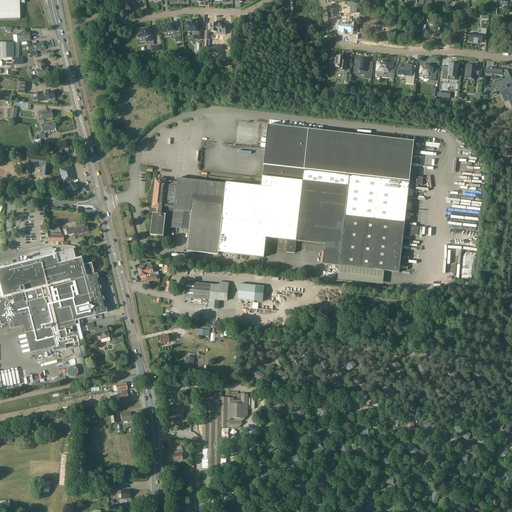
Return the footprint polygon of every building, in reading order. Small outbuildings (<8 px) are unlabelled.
[(0,0),(0,19),(20,19),(19,4),(24,3),(23,0),(0,0)] [(349,22),(342,21),(342,23),(339,23),(339,24),(337,24),(337,30),(338,30),(338,32),(341,32),(341,33),(346,34),(346,33),(351,33),(352,24),(349,24),(349,22)] [(199,30),(198,30),(198,23),(194,23),(194,22),(190,22),(190,23),(186,23),(186,32),(195,32),(195,35),(197,35),(197,40),(202,40),(202,30),(199,30)] [(215,33),(225,33),(225,25),(221,25),(221,23),(216,23),(216,22),(211,22),(211,23),(210,23),(210,31),(215,31),(215,33)] [(166,25),(162,26),(163,33),(164,33),(174,31),(174,35),(176,42),(181,41),(180,36),(181,36),(179,28),(174,29),(172,23),(168,24),(166,25)] [(141,30),(137,30),(138,38),(145,37),(146,42),(150,41),(151,47),(154,46),(153,41),(151,34),(150,32),(149,32),(149,28),(145,29),(145,28),(141,29),(141,30)] [(470,34),(469,42),(474,42),(473,44),(475,44),(475,43),(476,43),(476,44),(477,44),(478,43),(482,43),(482,41),(482,39),(485,39),(486,29),(481,28),(480,35),(478,35),(470,34)] [(379,40),(379,42),(385,43),(388,43),(393,44),(394,37),(398,37),(399,29),(395,29),(394,35),(380,33),(380,35),(379,35),(378,40),(379,40)] [(17,42),(30,41),(29,34),(26,34),(26,32),(21,32),(22,34),(16,35),(17,42)] [(30,47),(28,47),(30,56),(37,55),(36,52),(46,50),(46,49),(44,42),(34,44),(34,45),(32,45),(30,45),(30,47)] [(13,43),(3,43),(4,58),(14,58),(13,43)] [(343,63),(343,59),(343,58),(336,57),(335,65),(333,65),(333,71),(338,71),(338,67),(342,68),(342,69),(344,69),(347,70),(347,65),(348,63),(343,63)] [(355,60),(355,68),(354,70),(358,70),(358,71),(362,71),(362,75),(364,75),(364,79),(371,79),(372,69),(367,69),(368,61),(358,59),(358,60),(355,60)] [(36,62),(38,70),(36,70),(38,78),(49,75),(47,67),(44,68),(42,60),(36,62)] [(377,62),(376,71),(384,72),(384,75),(387,75),(387,78),(393,78),(394,71),(389,70),(390,63),(386,63),(386,62),(385,62),(383,61),(382,61),(382,62),(377,62)] [(448,72),(442,71),(441,79),(441,78),(454,80),(454,77),(457,77),(459,65),(449,64),(448,66),(448,72)] [(405,68),(398,67),(397,75),(402,76),(404,77),(404,76),(406,76),(406,84),(414,85),(415,75),(414,75),(414,76),(413,75),(414,72),(415,73),(416,66),(412,66),(412,65),(405,65),(405,68)] [(437,73),(433,73),(433,68),(429,67),(429,66),(425,66),(425,67),(420,66),(420,74),(424,74),(424,75),(429,76),(429,81),(436,81),(437,73)] [(466,70),(465,77),(470,77),(470,79),(474,79),(475,77),(481,78),(482,70),(476,69),(476,67),(467,66),(467,70),(466,70)] [(486,68),(486,75),(492,75),(501,76),(501,75),(504,75),(507,70),(498,69),(498,70),(496,70),(496,69),(492,69),(492,68),(490,68),(490,69),(486,68)] [(504,75),(506,79),(493,84),(493,85),(496,83),(498,89),(495,90),(499,89),(500,92),(508,89),(506,86),(511,83),(511,81),(510,77),(507,70),(504,75)] [(25,94),(27,81),(18,80),(16,93),(25,94)] [(508,89),(500,92),(504,101),(508,99),(509,101),(511,108),(511,107),(511,92),(510,94),(508,89)] [(45,93),(44,93),(40,95),(39,92),(35,93),(38,102),(54,98),(53,91),(47,93),(47,91),(44,91),(45,93)] [(46,110),(38,112),(40,121),(53,117),(51,110),(46,112),(46,110)] [(54,123),(54,122),(41,126),(42,132),(45,131),(45,132),(49,131),(49,130),(55,129),(55,126),(56,125),(55,123),(54,123)] [(150,213),(153,213),(150,235),(163,237),(166,215),(171,215),(170,227),(189,229),(187,251),(218,255),(218,252),(263,258),(266,238),(326,245),(324,264),(339,266),(338,280),(383,285),(384,271),(399,273),(403,236),(412,237),(412,235),(417,236),(418,235),(419,228),(418,227),(404,225),(409,186),(418,187),(418,185),(422,186),(422,185),(423,178),(422,178),(410,176),(414,141),(268,125),(262,176),(261,186),(226,183),(226,184),(177,179),(177,182),(165,181),(155,179),(152,208),(151,208),(150,213)] [(53,153),(52,157),(61,158),(62,154),(61,154),(61,152),(60,150),(63,149),(66,148),(66,149),(67,149),(66,145),(67,145),(66,141),(65,141),(54,143),(55,147),(57,147),(58,150),(56,151),(57,153),(53,153)] [(25,154),(23,173),(30,174),(32,165),(42,166),(41,175),(47,176),(50,157),(25,154)] [(70,185),(70,182),(74,180),(71,166),(59,169),(62,183),(66,182),(67,186),(66,186),(68,194),(78,192),(76,183),(70,185)] [(86,225),(63,231),(65,236),(66,235),(67,236),(74,234),(74,235),(88,232),(86,225)] [(31,253),(33,259),(0,267),(0,292),(2,299),(0,299),(0,322),(1,325),(8,323),(24,319),(26,325),(33,352),(54,347),(55,351),(68,348),(67,344),(71,342),(82,340),(83,340),(79,327),(79,325),(78,321),(78,320),(107,313),(97,273),(94,274),(87,276),(84,265),(81,257),(75,258),(73,249),(56,253),(55,249),(52,250),(51,248),(31,253)] [(91,263),(84,265),(87,276),(94,274),(91,263)] [(147,268),(145,269),(146,276),(148,282),(156,280),(155,275),(154,275),(153,270),(156,270),(155,267),(152,267),(151,264),(150,264),(147,264),(146,266),(147,268)] [(193,299),(194,283),(186,282),(185,298),(189,298),(193,299)] [(236,283),(235,298),(238,299),(252,299),(253,285),(253,284),(236,283)] [(209,300),(208,308),(218,309),(219,301),(212,300),(209,300)] [(180,329),(178,322),(171,323),(173,330),(180,329)] [(101,340),(108,338),(106,328),(98,330),(98,328),(94,329),(96,337),(100,336),(101,340)] [(173,334),(168,335),(168,334),(159,336),(161,345),(170,343),(169,338),(174,337),(173,334)] [(90,373),(82,340),(71,342),(80,376),(90,373)] [(259,356),(264,354),(265,353),(260,346),(255,349),(259,356)] [(291,349),(286,353),(292,359),(293,359),(296,356),(296,357),(298,356),(291,349)] [(318,351),(314,354),(319,361),(323,359),(324,358),(318,351)] [(264,354),(259,356),(258,357),(262,365),(268,361),(264,354)] [(347,355),(343,359),(351,369),(356,365),(347,355)] [(293,359),(292,359),(291,360),(298,367),(303,363),(296,357),(296,356),(293,359)] [(372,356),(366,360),(373,371),(379,367),(372,356)] [(319,361),(318,362),(324,370),(328,366),(323,359),(319,361)] [(191,372),(192,361),(184,360),(183,371),(191,372)] [(400,367),(401,366),(395,360),(390,364),(396,370),(400,367)] [(426,372),(427,371),(423,364),(417,367),(422,374),(426,372)] [(67,370),(66,372),(67,374),(68,376),(69,377),(71,377),(73,377),(74,377),(76,376),(77,374),(77,372),(77,370),(76,369),(74,367),(73,367),(71,367),(69,367),(68,369),(67,370)] [(400,367),(396,370),(395,371),(401,378),(406,373),(400,367)] [(455,374),(456,374),(450,368),(445,372),(452,378),(455,374)] [(288,376),(278,369),(274,375),(285,382),(288,376)] [(255,370),(252,375),(261,381),(264,375),(255,370)] [(482,378),(483,377),(478,370),(473,373),(478,381),(482,378)] [(426,372),(422,374),(421,375),(425,383),(431,379),(426,372)] [(310,374),(306,379),(315,385),(319,380),(310,374)] [(455,374),(452,378),(451,379),(458,385),(462,380),(458,377),(456,374),(455,374)] [(357,376),(353,380),(360,388),(365,384),(357,376)] [(335,377),(330,382),(338,389),(342,384),(335,377)] [(482,378),(478,381),(477,381),(482,389),(487,385),(482,378)] [(381,380),(377,385),(384,390),(387,387),(389,385),(381,380)] [(115,386),(112,387),(114,392),(116,391),(117,392),(126,390),(127,390),(125,383),(115,386)] [(384,390),(383,391),(391,397),(394,392),(387,387),(384,390)] [(413,387),(409,392),(416,398),(419,394),(420,394),(421,393),(415,389),(413,387)] [(440,387),(435,391),(441,399),(446,395),(442,390),(440,387)] [(126,390),(117,392),(118,395),(119,401),(128,399),(127,394),(126,390)] [(467,390),(463,394),(470,402),(474,398),(471,394),(467,390)] [(496,392),(491,397),(500,407),(505,402),(496,392)] [(202,459),(202,469),(207,469),(221,469),(226,469),(226,459),(221,459),(221,448),(223,448),(223,445),(221,445),(221,427),(238,428),(242,424),(242,422),(248,416),(248,394),(241,394),(241,401),(233,400),(234,398),(228,398),(228,397),(221,397),(222,393),(215,393),(214,396),(208,396),(205,396),(205,402),(208,402),(208,418),(202,418),(202,449),(203,449),(203,459),(202,459)] [(416,398),(415,399),(423,405),(427,400),(423,397),(420,394),(419,394),(416,398)] [(279,400),(274,404),(280,410),(284,406),(279,400)] [(301,404),(295,405),(298,416),(303,414),(301,404)] [(320,404),(316,409),(322,415),(326,410),(320,404)] [(455,406),(453,412),(458,413),(464,415),(465,408),(455,406)] [(131,421),(130,413),(120,415),(122,422),(131,421)] [(489,414),(486,420),(489,422),(494,424),(496,420),(497,421),(497,419),(489,414)] [(115,415),(110,416),(108,416),(109,421),(111,421),(111,424),(116,423),(115,415)] [(390,419),(388,425),(397,427),(399,421),(393,420),(390,419)] [(496,420),(494,424),(493,425),(498,428),(501,430),(504,425),(497,421),(496,420)] [(264,427),(268,432),(277,426),(273,421),(269,423),(264,427)] [(425,421),(424,428),(433,430),(434,424),(429,422),(425,421)] [(324,429),(330,436),(335,432),(332,428),(329,425),(324,429)] [(450,432),(443,429),(440,438),(447,440),(450,432)] [(462,430),(459,436),(468,440),(471,434),(466,432),(462,430)] [(295,432),(293,439),(301,442),(303,435),(301,434),(295,432)] [(480,436),(478,442),(486,446),(489,440),(484,438),(480,436)] [(339,444),(343,453),(349,450),(345,441),(339,444)] [(275,442),(266,448),(269,452),(278,446),(275,442)] [(319,444),(312,451),(317,456),(324,449),(319,444)] [(410,444),(406,449),(411,453),(414,455),(418,450),(410,444)] [(356,448),(358,455),(367,452),(365,446),(361,447),(356,448)] [(500,446),(496,451),(504,458),(508,453),(504,449),(500,446)] [(442,449),(436,452),(441,460),(447,457),(445,453),(442,449)] [(177,451),(178,455),(174,455),(174,461),(183,461),(182,452),(183,452),(182,450),(177,451)] [(459,452),(456,459),(466,462),(468,455),(463,454),(459,452)] [(68,486),(68,481),(70,456),(61,455),(58,485),(68,486)] [(383,456),(380,462),(388,466),(391,460),(388,459),(383,456)] [(335,460),(327,461),(328,468),(337,466),(335,460)] [(429,462),(423,464),(425,469),(426,473),(432,470),(429,462)] [(360,471),(366,478),(372,473),(365,466),(360,471)] [(244,469),(238,471),(243,482),(249,479),(245,472),(244,469)] [(453,470),(448,474),(451,478),(454,481),(459,477),(453,470)] [(508,470),(502,473),(506,481),(511,478),(511,477),(509,472),(508,470)] [(479,472),(472,472),(471,482),(474,482),(478,483),(479,472)] [(413,478),(409,483),(417,488),(421,483),(416,480),(413,478)] [(327,479),(320,481),(323,491),(329,490),(327,479)] [(345,494),(352,495),(353,492),(354,485),(347,484),(345,494)] [(437,492),(433,491),(430,501),(436,503),(440,492),(437,492)] [(365,502),(367,511),(369,511),(374,511),(371,500),(368,501),(365,502)] [(8,501),(0,501),(0,510),(9,510),(8,501)] [(406,502),(403,508),(412,511),(415,506),(410,504),(406,502)]
